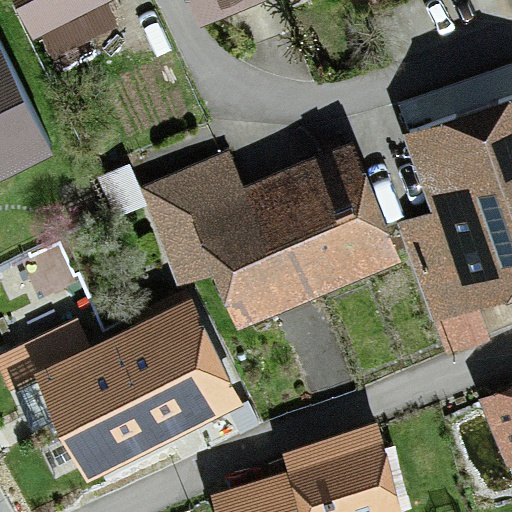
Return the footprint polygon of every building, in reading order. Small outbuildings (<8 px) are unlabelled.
[(23,0),(33,20),(74,0),(23,0)] [(193,0),(198,9),(219,0),(193,0)] [(0,40),(0,168),(51,144),(0,40)] [(439,310),(511,283),(511,62),(399,103),(439,207),(401,221),(436,314),(439,310)] [(215,254),(238,312),(395,247),(353,146),(241,191),(226,155),(148,188),(179,268),(215,254)] [(235,392),(184,288),(133,312),(139,323),(26,378),(37,399),(52,392),(88,464),(235,392)] [(511,385),(491,394),(511,448),(511,385)] [(392,511),(399,510),(377,425),(268,462),(269,481),(218,496),(223,511),(392,511)]
